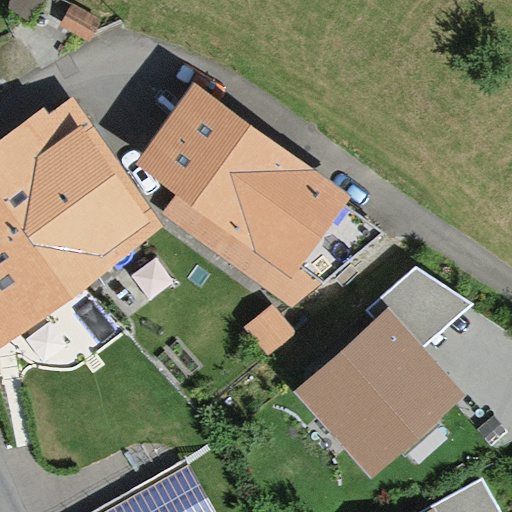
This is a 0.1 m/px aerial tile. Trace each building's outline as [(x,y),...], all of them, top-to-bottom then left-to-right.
[(103,20),(71,0),(56,23),(88,43),(103,20)] [(387,229),(183,86),(143,142),(165,169),(182,181),(159,213),(289,304),(387,229)] [(44,103),(0,133),(0,167),(30,209),(82,283),(165,224),(71,92),(48,109),(44,103)] [(0,229),(30,209),(0,167),(0,229)] [(0,340),(82,283),(30,209),(0,229),(0,340)] [(366,311),(382,325),(388,320),(416,352),(471,304),(416,268),(366,311)] [(373,454),(448,388),(416,352),(388,320),(382,325),(313,386),(373,454)] [(72,492),(147,428),(86,357),(11,421),(72,492)] [(422,511),(500,511),(482,478),(422,511)]
